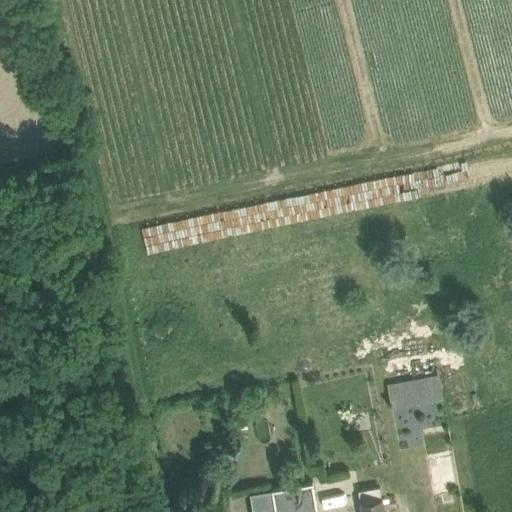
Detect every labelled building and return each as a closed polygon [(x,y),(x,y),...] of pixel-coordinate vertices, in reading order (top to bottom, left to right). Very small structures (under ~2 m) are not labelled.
[(438,377),(389,386),(392,402),(440,393),(438,377)] [(420,404),(393,408),(398,446),(421,443),(419,426),(436,424),(434,412),(421,413),(420,404)] [(317,511),(312,481),(272,487),(275,511),(317,511)] [(379,484),(357,487),(360,501),(381,497),(379,484)] [(383,511),(381,497),(360,501),(359,501),(361,511),(383,511)]
